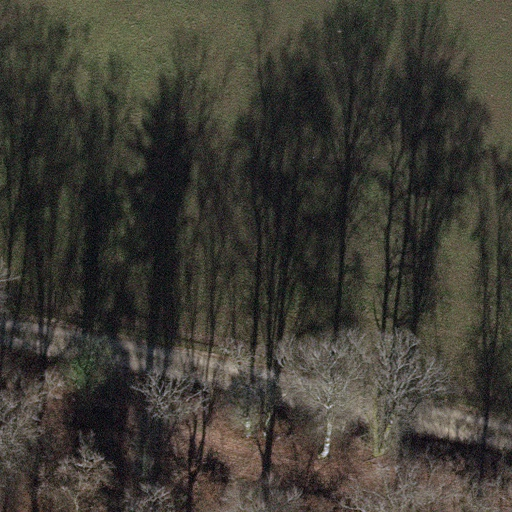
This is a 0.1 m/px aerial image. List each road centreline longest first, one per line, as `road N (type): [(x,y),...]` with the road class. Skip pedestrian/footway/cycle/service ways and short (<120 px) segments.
road 1 (track): [(0,322),(511,432)]
road 2 (track): [(0,407),(511,510)]
